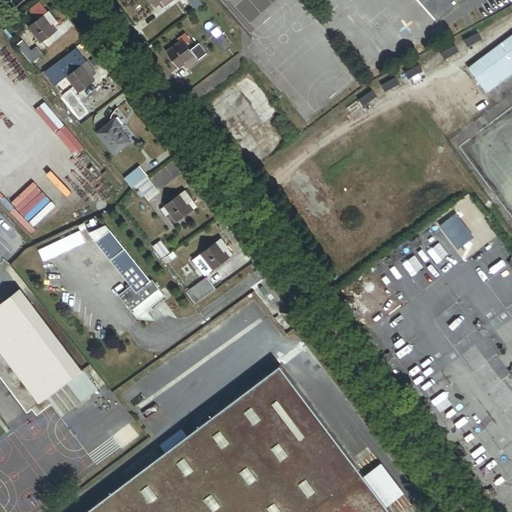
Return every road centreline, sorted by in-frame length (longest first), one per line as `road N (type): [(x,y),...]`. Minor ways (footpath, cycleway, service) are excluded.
road 1 (unclassified): [(472,511),(90,0)]
road 2 (unknown): [(511,20),(384,91),(237,196)]
road 3 (unknown): [(275,248),(172,330),(137,347),(111,343),(51,279)]
